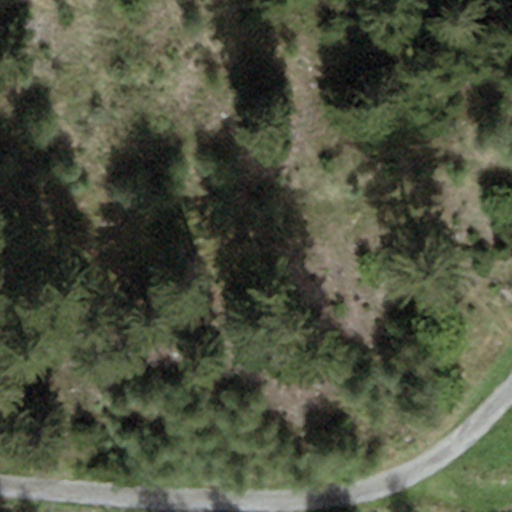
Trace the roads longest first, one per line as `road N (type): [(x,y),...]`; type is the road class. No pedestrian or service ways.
road 1 (track): [(0,479),(296,499),(371,495)]
road 2 (track): [(511,393),(478,427),(371,495)]
